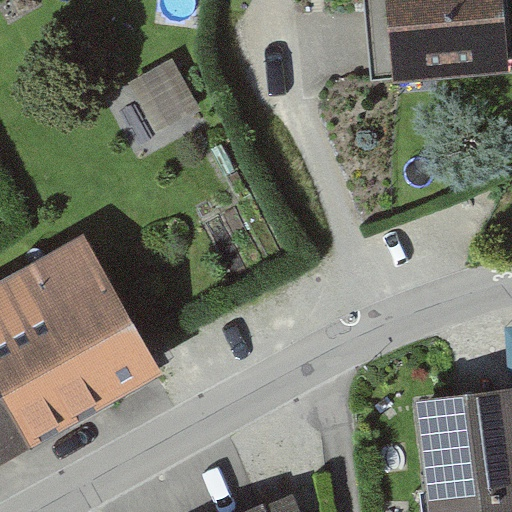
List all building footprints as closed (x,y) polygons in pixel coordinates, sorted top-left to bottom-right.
[(497,0),(368,0),(376,75),(503,64),(497,0)] [(158,117),(202,97),(180,50),(136,70),(158,117)] [(0,446),(147,369),(79,241),(0,282),(0,446)] [(511,511),(511,379),(415,392),(429,511),(511,511)] [(271,484),(282,511),(308,511),(294,475),(271,484)] [(220,511),(273,511),(266,493),(220,511)]
